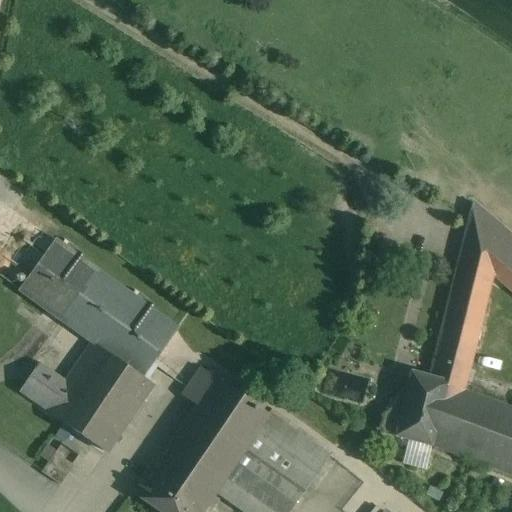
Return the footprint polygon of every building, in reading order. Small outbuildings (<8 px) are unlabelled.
[(511,235),(474,202),(470,218),(461,253),(495,275),(511,289),(511,235)] [(96,269),(56,240),(20,290),(61,319),(96,269)] [(495,275),(461,253),(454,284),(489,294),(495,275)] [(178,328),(96,269),(61,319),(93,343),(93,344),(142,377),(178,328)] [(489,294),(454,284),(433,365),(443,368),(469,374),(466,383),(471,384),(474,371),(470,370),(489,294)] [(142,377),(93,344),(66,383),(39,364),(40,363),(39,362),(19,391),(20,392),(21,391),(48,410),(47,411),(106,451),(153,385),(142,377)] [(289,511),(328,456),(201,367),(182,395),(200,407),(154,474),(202,507),(214,488),(247,511),(289,511)] [(430,377),(412,372),(402,414),(389,411),(385,414),(382,427),(384,432),(397,435),(431,444),(446,383),(465,390),(466,383),(469,374),(443,368),(440,379),(430,376),(430,377)] [(511,407),(465,390),(446,383),(431,444),(511,474),(511,407)] [(74,465),(55,452),(42,472),(61,485),(74,465)] [(197,511),(202,507),(154,474),(150,481),(143,477),(132,493),(159,511),(197,511)]
